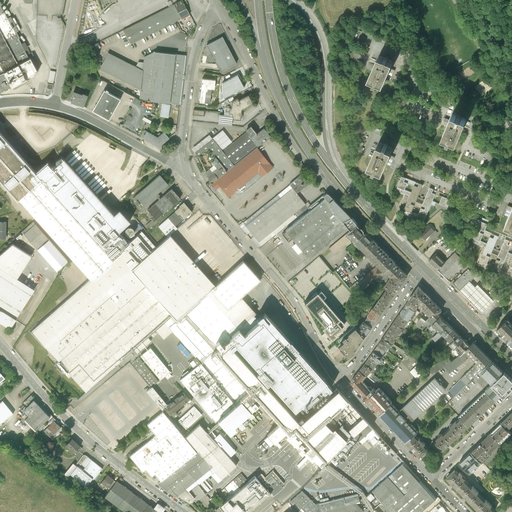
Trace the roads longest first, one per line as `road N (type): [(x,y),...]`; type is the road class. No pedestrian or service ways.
road 1 (residential): [(337,378),(300,313),(194,185),(184,161)]
road 2 (tertiary): [(0,345),(67,422),(181,511)]
road 3 (unclassified): [(219,14),(286,134),(327,178)]
road 4 (primary): [(333,169),(284,80),(268,0)]
road 5 (secondary): [(333,169),(319,47),(289,0)]
road 6 (residential): [(184,161),(196,46),(219,14)]
road 7 (unclassified): [(184,161),(167,161),(53,105)]
road 8 (primary): [(265,51),(285,110),(327,178)]
road 9 (residential): [(430,479),(337,378)]
road 10 (primary): [(425,269),(333,169)]
road 11 (primary): [(327,178),(417,276)]
road 12 (primary): [(417,276),(511,369)]
road 13 (residential): [(417,276),(337,378)]
road 14 (primary): [(511,355),(425,269)]
